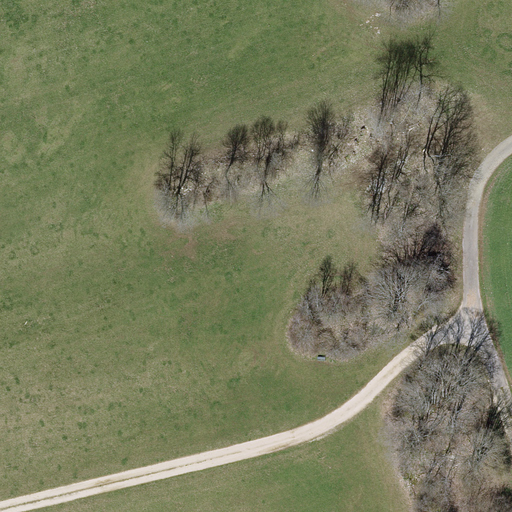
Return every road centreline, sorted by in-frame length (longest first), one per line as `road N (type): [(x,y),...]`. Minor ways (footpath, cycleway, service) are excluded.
road 1 (track): [(0,509),(296,446),(407,351),(439,311),(484,289)]
road 2 (track): [(511,146),(469,206),(490,356),(511,413)]
